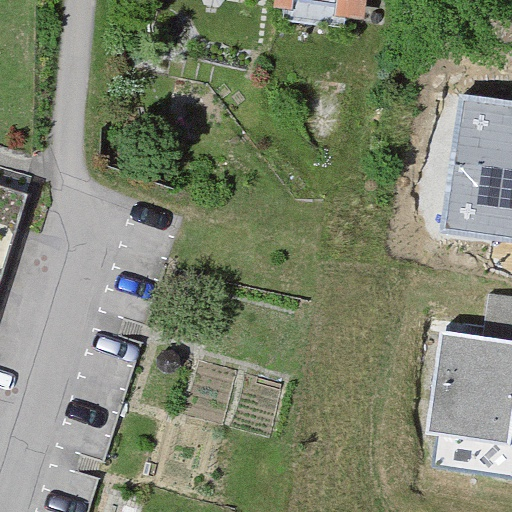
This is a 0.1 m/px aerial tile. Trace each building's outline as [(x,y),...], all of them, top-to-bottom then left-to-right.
[(282,0),(358,9),(358,0),(282,0)] [(511,102),(461,95),(442,229),(511,238),(511,102)] [(0,188),(0,220),(14,225),(24,196),(0,188)] [(14,225),(0,220),(0,254),(4,256),(14,225)] [(511,297),(489,294),(484,328),(511,331),(511,297)] [(511,331),(484,328),(483,337),(511,341),(511,331)] [(511,479),(511,341),(483,337),(441,331),(426,434),(436,436),(432,467),(511,479)]
